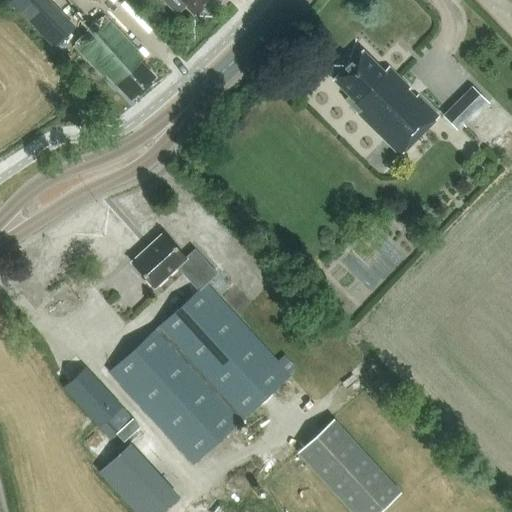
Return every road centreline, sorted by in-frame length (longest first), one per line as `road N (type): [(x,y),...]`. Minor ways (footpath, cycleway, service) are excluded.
road 1 (secondary): [(0,238),(144,163),(159,134)]
road 2 (secondary): [(159,134),(294,0)]
road 3 (secondary): [(159,134),(49,177),(0,223)]
